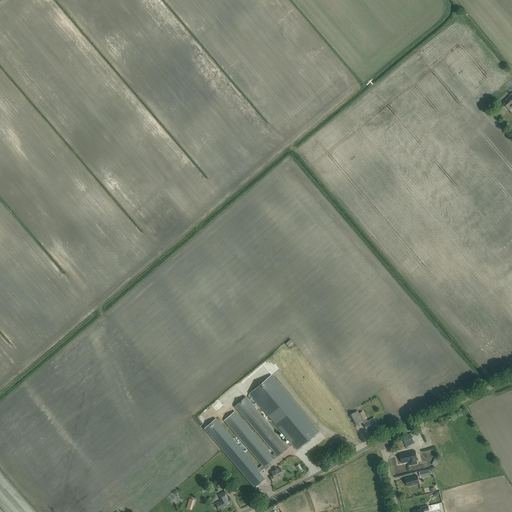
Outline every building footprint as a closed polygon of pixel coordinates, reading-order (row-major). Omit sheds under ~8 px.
[(511,107),(511,93),(502,102),(508,109),(511,107)] [(289,447),(292,444),(297,450),(319,431),(271,375),(249,393),(290,441),(286,444),(289,447)] [(216,419),(204,428),(254,487),(264,479),(259,473),(264,468),(265,470),(271,464),(269,462),(274,458),(277,456),(278,457),(289,447),(286,444),(246,397),(235,406),(274,453),(272,455),(235,412),(224,421),(262,465),(258,469),(216,419)] [(369,432),(372,431),(372,429),(378,425),(375,418),(367,422),(366,419),(363,421),(358,411),(351,415),(356,426),(363,422),(364,423),(364,424),(368,432),(369,432)] [(414,443),(412,438),(410,434),(403,437),(407,446),(414,443)] [(415,451),(400,454),(402,463),(409,461),(410,465),(417,464),(416,460),(417,459),(415,451)] [(279,478),(279,477),(284,475),(280,467),(277,469),(276,467),(273,468),(274,470),(271,472),(273,475),(270,477),(273,482),(279,478)] [(428,470),(419,472),(421,478),(430,476),(428,470)] [(0,511),(35,511),(0,471),(0,511)] [(406,479),(408,486),(419,483),(417,476),(406,479)] [(228,487),(224,481),(222,478),(219,481),(220,483),(223,489),(228,487)] [(232,504),(229,497),(226,498),(225,497),(226,496),(224,492),(219,495),(222,500),(215,503),(218,510),(232,504)]
